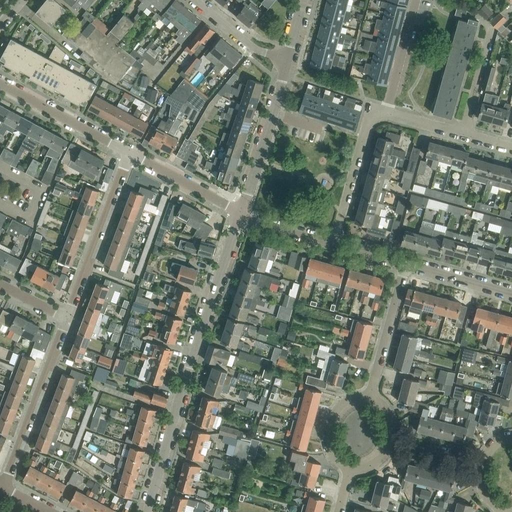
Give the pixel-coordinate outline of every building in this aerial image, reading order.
[(66,9),(55,0),(47,0),(44,4),(58,17),(65,9),(65,10),(66,9)] [(77,0),(76,2),(73,6),(75,8),(81,7),(86,10),(94,0),(77,0)] [(117,44),(147,8),(153,0),(140,0),(143,2),(138,9),(138,13),(132,20),(129,18),(124,14),(107,35),(117,44)] [(162,10),(170,0),(153,0),(147,8),(152,12),(157,6),(162,10)] [(172,21),(185,6),(177,0),(174,0),(169,6),(163,14),(166,16),(162,21),(168,26),(172,21)] [(346,11),(348,5),(329,0),(327,0),(325,11),(350,17),(351,12),(346,11)] [(261,12),(251,3),(249,5),(245,1),(240,7),(238,4),(233,10),(238,15),(237,16),(249,26),(261,12)] [(404,19),(407,8),(382,1),(381,5),(380,6),(386,8),(385,14),(404,19)] [(58,17),(44,4),(37,12),(37,11),(36,13),(52,26),(53,25),(52,24),(58,17)] [(479,10),(479,11),(485,18),(486,19),(493,12),(486,4),(479,10)] [(180,28),(193,13),(185,6),(172,21),(180,28)] [(465,18),(467,10),(457,7),(455,15),(465,18)] [(96,17),(88,10),(83,15),(92,22),(96,17)] [(349,22),(350,17),(325,11),(322,22),(342,27),(344,21),(349,22)] [(156,22),(160,17),(155,13),(151,18),(156,22)] [(189,35),(195,28),(201,20),(193,13),(180,28),(176,33),(180,36),(177,40),(182,44),(189,35)] [(502,24),(507,19),(500,13),(491,23),(497,29),(501,33),(506,28),(502,24)] [(401,30),(404,19),(385,14),(383,20),(377,19),(376,24),(401,30)] [(117,44),(107,35),(84,17),(69,34),(66,38),(83,52),(80,56),(116,84),(119,80),(132,65),(136,59),(130,54),(117,44)] [(462,70),(464,63),(467,64),(469,57),(468,57),(468,58),(466,57),(468,50),(471,51),(472,45),(472,44),(472,45),(469,44),(471,37),(474,38),(476,32),(475,32),(473,31),(475,24),(478,25),(479,21),(469,18),(468,22),(459,19),(459,20),(460,20),(458,27),(457,26),(455,33),(457,33),(455,40),(454,39),(452,46),(453,46),(451,53),(450,52),(448,58),(450,59),(448,65),(446,65),(445,71),(446,72),(444,78),(443,78),(441,84),(442,85),(441,91),(439,91),(437,97),(439,98),(437,104),(436,104),(434,110),(435,110),(434,113),(433,113),(452,119),(454,109),(452,109),(453,102),(456,103),(458,96),(457,96),(455,96),(457,89),(460,90),(462,83),(461,83),(459,83),(461,76),(464,77),(465,70),(465,71),(462,70)] [(341,33),(342,27),(322,22),(319,33),(344,39),(345,34),(341,33)] [(205,44),(209,39),(215,31),(206,24),(184,49),(192,55),(203,42),(205,44)] [(398,41),(401,30),(376,24),(375,29),(381,30),(379,36),(398,41)] [(506,28),(501,33),(505,37),(510,32),(506,28)] [(343,44),(344,39),(319,33),(316,44),(337,49),(338,43),(343,44)] [(395,52),(398,41),(379,36),(377,42),(371,41),(370,46),(395,52)] [(96,84),(60,65),(66,54),(56,45),(48,59),(13,40),(13,39),(11,38),(0,59),(1,60),(2,59),(7,62),(6,64),(5,63),(4,65),(5,65),(6,64),(19,72),(18,72),(20,73),(21,72),(20,71),(21,69),(32,75),(31,77),(30,77),(29,78),(31,79),(31,78),(38,82),(39,81),(47,85),(46,86),(54,90),(53,91),(54,92),(55,90),(54,90),(55,88),(67,94),(66,96),(65,95),(64,97),(65,97),(66,97),(79,104),(80,105),(81,104),(80,103),(81,102),(86,104),(85,105),(86,106),(98,84),(96,84)] [(215,65),(231,46),(221,38),(205,57),(215,65)] [(151,41),(146,48),(148,50),(154,43),(151,41)] [(335,55),(337,49),(316,44),(313,55),(339,61),(340,56),(335,55)] [(231,67),(241,55),(231,46),(215,65),(213,68),(219,73),(226,63),(231,67)] [(393,63),(395,52),(370,46),(369,51),(375,52),(373,58),(393,63)] [(142,56),(143,56),(134,49),(130,54),(136,59),(141,63),(145,58),(142,56)] [(158,61),(155,58),(146,51),(143,56),(142,56),(145,58),(154,66),(158,61)] [(195,55),(183,70),(187,74),(200,59),(195,55)] [(337,66),(339,61),(313,55),(311,66),(331,71),(332,65),(337,66)] [(390,74),(393,63),(373,58),(372,64),(366,63),(364,68),(390,74)] [(136,59),(132,65),(139,70),(143,65),(141,63),(136,59)] [(482,88),(490,90),(496,68),(488,66),(482,88)] [(387,86),(390,74),(364,68),(363,73),(369,74),(367,81),(387,86)] [(230,87),(239,76),(235,73),(226,83),(230,87)] [(143,76),(141,87),(147,88),(150,77),(143,76)] [(259,96),(263,84),(249,79),(247,86),(240,83),(238,90),(259,96)] [(103,81),(101,85),(112,91),(114,87),(103,81)] [(259,96),(238,90),(230,87),(226,83),(218,93),(222,97),(226,92),(236,95),(236,96),(243,98),(241,105),(255,109),(259,96)] [(184,103),(190,95),(188,94),(188,91),(184,88),(181,88),(178,86),(170,96),(174,98),(184,103)] [(156,89),(149,87),(146,98),(153,100),(156,89)] [(310,116),(317,97),(311,95),(313,89),(308,88),(299,112),(310,116)] [(190,95),(184,103),(198,111),(206,102),(193,92),(190,95)] [(214,106),(222,97),(218,93),(210,103),(214,106)] [(321,120),(329,95),(325,93),(323,99),(317,97),(310,116),(321,120)] [(492,122),(496,107),(499,97),(486,93),(479,118),(492,122)] [(99,115),(106,101),(95,95),(88,109),(99,115)] [(332,123),(338,104),(332,102),(334,96),(329,95),(321,120),(332,123)] [(343,127),(351,102),(346,100),(344,106),(338,104),(332,123),(343,127)] [(110,120),(117,107),(106,101),(99,115),(110,120)] [(138,105),(137,108),(141,111),(143,108),(145,103),(141,101),(138,105)] [(354,131),(360,111),(354,109),(356,104),(356,103),(351,102),(343,127),(354,131)] [(200,111),(198,111),(184,103),(180,111),(188,116),(187,118),(194,122),(200,111)] [(506,126),(511,105),(505,103),(503,109),(496,107),(492,122),(506,126)] [(0,129),(10,110),(0,104),(0,129)] [(251,121),(255,109),(241,105),(239,110),(232,108),(230,107),(227,114),(251,121)] [(120,126),(127,113),(117,107),(110,120),(120,126)] [(131,132),(138,118),(141,111),(137,108),(133,115),(127,113),(120,126),(122,127),(120,129),(125,132),(126,129),(131,132)] [(208,118),(212,111),(207,108),(203,115),(207,118),(208,118)] [(16,128),(22,116),(10,110),(0,129),(0,133),(4,135),(7,130),(13,133),(16,127),(16,128)] [(247,134),(251,121),(227,114),(226,113),(224,119),(228,120),(226,127),(233,129),(247,134)] [(160,147),(176,119),(170,115),(165,125),(160,123),(157,128),(151,125),(146,136),(151,139),(149,142),(160,147)] [(201,129),(207,118),(203,115),(196,126),(201,129)] [(27,134),(33,123),(22,116),(16,128),(27,134)] [(149,124),(138,118),(131,132),(142,137),(149,124)] [(181,121),(176,119),(160,147),(172,153),(176,145),(179,140),(173,137),(181,121)] [(33,152),(39,140),(45,129),(33,123),(27,134),(19,150),(23,153),(25,148),(33,152)] [(195,139),(201,129),(196,126),(190,137),(195,139)] [(51,146),(56,135),(45,129),(39,140),(51,146)] [(243,146),(247,134),(233,129),(231,135),(224,132),(222,139),(243,146)] [(392,148),(394,142),(399,144),(401,135),(387,131),(385,139),(379,138),(376,150),(398,156),(405,158),(406,152),(392,148)] [(59,159),(68,142),(56,135),(51,146),(48,151),(46,155),(52,157),(46,170),(54,173),(59,159)] [(192,142),(188,140),(186,139),(176,156),(182,159),(192,142)] [(241,151),(243,146),(222,139),(220,145),(227,148),(225,154),(241,159),(243,153),(242,152),(241,151)] [(200,154),(195,152),(199,146),(193,143),(192,142),(182,159),(194,165),(200,154)] [(439,159),(443,146),(430,142),(427,155),(434,157),(431,168),(436,170),(439,159)] [(76,157),(81,148),(71,143),(62,160),(61,161),(68,165),(73,156),(76,157)] [(451,162),(455,149),(443,146),(439,159),(451,162)] [(417,161),(421,149),(413,147),(410,159),(417,161)] [(0,158),(11,165),(16,155),(4,148),(0,156),(0,158)] [(87,168),(94,155),(83,149),(73,168),(84,174),(87,168)] [(465,166),(468,157),(469,153),(455,149),(451,162),(465,166)] [(394,168),(398,156),(376,150),(374,155),(372,154),(370,161),(372,162),(393,168),(394,168)] [(240,164),(241,159),(225,154),(223,160),(216,157),(214,163),(234,171),(236,164),(238,165),(240,164)] [(97,174),(104,161),(94,155),(87,168),(97,174)] [(473,180),(479,160),(468,157),(465,166),(463,170),(460,181),(466,182),(467,178),(473,180)] [(34,159),(26,173),(34,177),(42,163),(34,159)] [(427,162),(421,160),(417,173),(424,175),(427,162)] [(486,183),(491,163),(479,160),(473,180),(486,183)] [(230,182),(234,171),(214,163),(207,161),(205,167),(219,172),(217,178),(230,182)] [(389,180),(393,168),(372,162),(369,174),(384,178),(389,180)] [(498,187),(504,167),(491,163),(486,183),(484,187),(490,189),(491,185),(498,187)] [(511,169),(504,167),(498,187),(511,191),(511,189),(511,169)] [(60,168),(57,175),(64,178),(67,171),(60,168)] [(109,183),(114,170),(108,168),(103,181),(109,183)] [(403,178),(405,179),(403,184),(410,186),(414,174),(405,171),(403,178)] [(380,190),(384,178),(369,174),(366,186),(380,190)] [(94,204),(99,191),(85,186),(81,188),(80,191),(57,182),(54,188),(55,188),(61,191),(83,199),(94,204)] [(152,199),(155,192),(141,186),(140,187),(138,193),(132,191),(127,203),(144,210),(149,198),(152,199)] [(386,191),(380,190),(366,186),(362,198),(383,203),(386,191)] [(441,199),(443,192),(431,189),(429,195),(441,199)] [(454,202),(456,196),(443,192),(441,199),(454,202)] [(163,211),(168,196),(163,194),(157,209),(163,211)] [(411,194),(409,203),(421,206),(421,204),(423,197),(411,194)] [(400,195),(397,208),(404,210),(407,197),(400,195)] [(469,199),(456,196),(454,202),(467,206),(469,199)] [(382,204),(383,203),(362,198),(359,210),(379,216),(379,215),(381,208),(384,209),(385,204),(382,204)] [(441,202),(428,198),(426,205),(439,209),(441,202)] [(90,216),(94,204),(83,199),(78,211),(90,216)] [(51,202),(47,200),(43,210),(47,212),(51,202)] [(188,222),(195,209),(184,203),(181,208),(178,206),(178,205),(169,202),(164,218),(173,221),(175,216),(177,216),(188,222)] [(452,212),(454,205),(441,202),(439,209),(452,212)] [(493,208),(494,206),(480,202),(478,209),(492,213),(493,208)] [(140,222),(144,210),(127,203),(123,216),(140,222)] [(464,216),(466,209),(454,205),(452,212),(464,216)] [(90,216),(78,211),(73,209),(69,222),(85,228),(90,216)] [(212,227),(202,222),(205,215),(195,209),(188,222),(198,228),(194,235),(207,238),(212,227)] [(378,228),(382,216),(379,215),(379,216),(359,210),(356,222),(368,225),(366,233),(385,238),(387,230),(378,228)] [(488,223),(490,215),(477,212),(475,219),(488,223)] [(42,226),(46,216),(41,214),(37,224),(42,226)] [(157,226),(161,216),(156,214),(153,225),(157,226)] [(502,226),(504,219),(490,215),(488,223),(502,226)] [(135,234),(140,222),(123,216),(118,228),(135,234)] [(18,237),(24,225),(13,219),(6,231),(18,237)] [(511,229),(511,221),(504,219),(502,226),(511,229)] [(391,232),(397,233),(401,221),(395,220),(391,232)] [(80,240),(85,228),(69,222),(64,234),(69,236),(80,240)] [(426,251),(430,237),(432,230),(420,227),(418,234),(414,248),(426,251)] [(131,247),(135,234),(118,228),(113,240),(131,247)] [(152,241),(156,231),(151,229),(147,239),(152,241)] [(441,251),(446,234),(440,232),(432,230),(430,237),(426,251),(440,255),(441,251)] [(452,254),(456,240),(458,233),(446,230),(446,234),(441,251),(452,254)] [(414,248),(418,234),(406,231),(402,245),(414,248)] [(477,261),(481,247),(483,240),(477,239),(478,233),(473,231),(472,237),(470,237),(468,244),(464,258),(477,261)] [(464,258),(468,244),(470,237),(460,234),(459,234),(458,233),(456,240),(452,254),(464,258)] [(76,253),(80,240),(69,236),(64,248),(76,253)] [(157,237),(155,244),(162,246),(164,240),(157,237)] [(148,251),(152,241),(147,239),(144,249),(148,251)] [(126,259),(131,247),(113,240),(109,253),(126,259)] [(212,258),(216,246),(201,241),(200,245),(182,240),(180,248),(197,253),(197,254),(212,258)] [(274,261),(278,249),(257,242),(255,248),(253,248),(252,253),(253,253),(253,254),(268,259),(274,261)] [(16,271),(22,260),(14,256),(19,248),(14,245),(9,254),(4,265),(16,271)] [(491,265),(494,251),(481,247),(477,261),(491,265)] [(71,266),(76,253),(64,248),(59,261),(71,266)] [(0,263),(4,265),(9,254),(0,249),(0,263)] [(501,272),(505,258),(507,252),(495,249),(494,251),(491,265),(490,269),(501,272)] [(511,275),(511,253),(508,253),(508,252),(507,252),(505,258),(501,272),(511,275)] [(121,271),(126,259),(109,253),(104,265),(110,268),(108,274),(122,279),(125,272),(121,271)] [(143,265),(147,255),(142,254),(139,264),(143,265)] [(264,271),(268,259),(253,254),(249,266),(264,271)] [(304,271),(307,257),(298,255),(295,268),(304,271)] [(38,266),(38,267),(31,263),(32,261),(26,258),(19,272),(26,276),(30,269),(35,272),(32,279),(43,285),(49,272),(38,266)] [(318,276),(322,262),(310,258),(307,268),(306,273),(318,276)] [(328,284),(334,265),(322,262),(318,276),(317,281),(328,284)] [(154,265),(148,263),(146,271),(151,273),(154,265)] [(194,285),(198,270),(189,267),(181,265),(174,263),(173,263),(170,270),(178,273),(176,279),(184,282),(193,285),(194,285)] [(140,276),(143,265),(139,264),(135,274),(140,276)] [(343,278),(345,268),(334,265),(328,284),(340,288),(343,278)] [(280,280),(255,271),(245,268),(241,280),(262,287),(269,289),(277,291),(279,285),(280,280)] [(357,287),(361,272),(350,269),(347,279),(342,297),(347,298),(349,291),(349,292),(351,285),(357,287)] [(61,291),(67,275),(62,273),(60,277),(49,272),(43,285),(54,290),(55,288),(61,291)] [(369,290),(373,276),(361,272),(357,287),(364,289),(360,302),(365,303),(369,290)] [(381,294),(385,279),(373,276),(369,290),(376,293),(371,308),(376,310),(381,294)] [(119,292),(122,285),(106,279),(103,285),(97,283),(93,295),(104,300),(109,302),(111,302),(115,290),(119,292)] [(260,293),(262,287),(241,280),(238,291),(259,298),(260,293)] [(188,303),(191,292),(177,287),(173,298),(188,303)] [(144,289),(140,288),(135,302),(136,302),(148,306),(151,300),(142,297),(144,289)] [(422,308),(426,293),(415,290),(408,289),(404,303),(411,305),(409,311),(421,314),(423,308),(422,308)] [(266,301),(259,298),(238,291),(234,303),(249,308),(255,310),(257,303),(264,306),(266,301)] [(434,311),(438,297),(426,293),(422,308),(423,308),(434,311)] [(109,302),(104,300),(93,295),(88,308),(104,314),(109,302)] [(290,296),(287,307),(292,309),(296,297),(290,296)] [(445,314),(449,300),(438,297),(434,311),(433,317),(431,324),(435,325),(439,313),(445,314)] [(184,315),(188,303),(173,298),(171,305),(159,301),(157,307),(184,315)] [(461,328),(467,307),(461,305),(462,303),(449,300),(445,314),(457,318),(454,326),(461,328)] [(146,313),(148,306),(136,302),(133,309),(146,313)] [(247,315),(249,308),(234,303),(230,315),(245,320),(251,321),(258,324),(260,319),(247,315)] [(278,311),(291,314),(292,309),(287,307),(280,305),(278,311)] [(100,326),(104,314),(88,308),(83,320),(100,326)] [(482,338),(485,325),(489,311),(477,308),(474,320),(468,318),(465,327),(478,330),(476,336),(482,338)] [(300,309),(298,315),(305,317),(306,310),(300,309)] [(8,327),(14,315),(3,310),(0,315),(0,329),(3,324),(8,327)] [(491,349),(496,329),(500,314),(489,311),(485,325),(491,327),(486,347),(491,349)] [(508,332),(511,318),(511,317),(500,314),(496,329),(508,332)] [(17,341),(21,334),(28,320),(17,315),(13,324),(10,328),(15,331),(11,338),(17,341)] [(178,331),(182,320),(173,317),(168,315),(164,327),(178,331)] [(134,327),(137,318),(130,316),(125,331),(138,336),(140,329),(134,327)] [(257,327),(250,325),(244,323),(238,321),(229,318),(225,330),(240,335),(242,330),(247,332),(248,330),(255,332),(257,327)] [(370,336),(373,324),(363,322),(358,320),(354,319),(350,330),(355,332),(370,336)] [(46,352),(50,341),(44,339),(46,332),(38,328),(39,326),(28,320),(21,334),(35,341),(33,347),(46,352)] [(101,327),(100,326),(83,320),(79,332),(90,337),(97,339),(101,327)] [(281,323),(278,332),(285,334),(288,325),(281,323)] [(418,326),(409,324),(407,331),(416,333),(418,326)] [(174,343),(178,331),(164,327),(162,334),(150,330),(148,336),(155,338),(155,337),(161,339),(160,339),(174,343)] [(260,327),(258,333),(269,337),(271,331),(260,327)] [(244,342),(239,340),(240,335),(225,330),(221,342),(236,347),(249,352),(251,346),(244,344),(244,342)] [(289,331),(287,339),(294,341),(297,333),(289,331)] [(86,349),(90,337),(79,332),(74,345),(86,349)] [(367,347),(370,336),(355,332),(354,337),(352,343),(367,347)] [(132,349),(136,337),(125,333),(120,345),(132,349)] [(415,348),(418,337),(403,333),(400,345),(415,349),(415,348)] [(363,360),(367,347),(352,343),(350,350),(344,348),(337,346),(335,352),(354,357),(363,360)] [(168,362),(172,350),(153,344),(149,355),(168,362)] [(90,351),(86,349),(74,345),(69,357),(81,362),(84,355),(98,361),(101,355),(90,351)] [(226,366),(231,352),(219,348),(210,345),(205,360),(214,363),(216,363),(216,362),(226,366)] [(427,352),(415,349),(400,345),(397,357),(412,360),(413,354),(426,358),(427,352)] [(282,349),(280,358),(286,360),(289,351),(282,349)] [(348,363),(338,360),(334,359),(336,354),(319,350),(317,356),(325,358),(325,359),(323,368),(330,371),(345,374),(348,363)] [(165,373),(168,362),(149,355),(143,354),(134,351),(133,356),(142,359),(145,360),(143,366),(151,369),(165,373)] [(463,352),(462,359),(469,361),(471,354),(463,352)] [(31,372),(36,360),(19,353),(14,366),(31,372)] [(272,353),(270,360),(277,362),(279,355),(272,353)] [(251,354),(248,360),(259,364),(261,357),(251,354)] [(511,372),(511,360),(497,356),(496,362),(501,364),(500,369),(507,371),(511,372)] [(103,365),(103,366),(110,368),(113,359),(106,357),(106,358),(103,365)] [(408,372),(411,363),(412,360),(397,357),(394,368),(408,372)] [(117,358),(112,372),(123,375),(128,362),(117,358)] [(280,358),(278,365),(285,367),(287,361),(280,358)] [(26,385),(31,372),(14,366),(0,360),(0,366),(13,371),(10,379),(14,381),(14,380),(26,385)] [(99,381),(104,369),(98,367),(94,379),(99,381)] [(232,377),(226,376),(227,372),(222,370),(213,367),(209,379),(229,385),(232,377)] [(342,386),(345,374),(330,371),(323,368),(320,379),(308,375),(306,383),(326,388),(327,383),(342,386)] [(511,386),(511,372),(507,371),(500,369),(494,368),(493,374),(505,378),(504,384),(511,386)] [(75,392),(80,380),(83,381),(86,374),(72,369),(72,370),(70,376),(63,373),(59,386),(75,392)] [(105,383),(106,379),(109,371),(104,369),(99,381),(105,383)] [(161,385),(165,373),(151,369),(147,380),(161,385)] [(265,369),(262,378),(271,380),(274,372),(265,369)] [(454,372),(445,370),(442,381),(451,384),(454,372)] [(239,372),(237,379),(254,384),(255,377),(248,375),(239,372)] [(417,393),(419,385),(426,387),(427,382),(419,380),(419,381),(405,377),(402,389),(417,393)] [(106,379),(105,383),(104,386),(116,390),(118,383),(106,379)] [(231,386),(229,385),(209,379),(205,390),(215,393),(219,395),(221,391),(226,393),(229,392),(231,386)] [(22,397),(26,385),(14,380),(14,381),(10,393),(22,397)] [(440,381),(438,390),(444,391),(444,394),(449,395),(451,384),(442,381),(440,381)] [(511,397),(511,386),(504,384),(499,383),(496,394),(501,395),(506,396),(511,397)] [(318,404),(322,392),(308,388),(309,386),(300,384),(299,389),(306,391),(304,398),(303,400),(318,404)] [(462,400),(465,388),(455,385),(453,396),(460,399),(462,400)] [(71,404),(75,392),(59,386),(54,398),(71,404)] [(165,407),(169,396),(148,389),(147,393),(136,389),(133,396),(165,407)] [(423,403),(415,401),(417,393),(402,389),(399,401),(410,404),(409,410),(419,413),(421,405),(423,406),(423,403)] [(17,409),(22,397),(10,393),(5,391),(0,403),(17,409)] [(497,414),(500,402),(501,397),(477,391),(473,406),(481,409),(481,410),(497,414)] [(218,407),(219,401),(203,397),(199,410),(212,413),(214,406),(218,407)] [(263,411),(264,406),(267,398),(262,397),(260,404),(248,401),(246,406),(247,406),(259,410),(263,412),(263,411)] [(315,415),(318,404),(303,400),(304,398),(299,397),(296,408),(300,409),(300,411),(315,415)] [(66,417),(71,404),(54,398),(49,411),(66,417)] [(92,410),(96,400),(91,398),(87,408),(92,410)] [(467,402),(462,400),(460,399),(457,409),(468,413),(469,411),(464,410),(467,402)] [(0,416),(12,421),(17,409),(0,403),(0,404),(0,416)] [(433,419),(428,417),(431,405),(423,403),(423,406),(421,405),(419,413),(418,416),(421,417),(417,430),(429,433),(433,419)] [(233,410),(243,413),(245,407),(235,404),(233,410)] [(153,422),(156,410),(146,407),(143,406),(140,415),(134,413),(132,418),(138,420),(139,417),(153,422)] [(103,409),(97,407),(93,416),(99,419),(103,409)] [(442,407),(441,414),(439,420),(433,419),(429,433),(440,436),(443,421),(445,415),(447,408),(442,407)] [(312,427),(315,415),(300,411),(300,409),(296,408),(294,408),(293,412),(300,414),(298,421),(297,421),(297,423),(312,427)] [(455,425),(449,423),(451,417),(450,417),(452,410),(447,408),(445,415),(443,421),(440,436),(451,439),(455,425)] [(472,437),(476,424),(471,423),(472,420),(469,420),(470,417),(467,417),(468,413),(457,409),(456,415),(467,418),(464,427),(455,425),(451,439),(464,443),(466,435),(472,437)] [(216,414),(212,413),(199,410),(195,424),(212,428),(216,414)] [(494,426),(497,414),(481,410),(479,420),(470,417),(469,420),(472,420),(471,423),(476,424),(479,425),(478,427),(487,430),(489,425),(494,426)] [(61,429),(66,417),(49,411),(45,423),(61,429)] [(87,424),(90,414),(86,413),(82,423),(87,424)] [(0,431),(8,434),(12,421),(0,416),(0,431)] [(95,432),(99,419),(93,416),(90,429),(95,432)] [(150,433),(153,422),(139,417),(138,420),(139,420),(137,426),(130,424),(129,430),(135,432),(136,429),(150,433)] [(309,439),(312,427),(297,423),(297,421),(293,420),(290,431),(294,432),(294,434),(309,439)] [(56,442),(61,429),(45,423),(40,435),(56,442)] [(83,435),(87,424),(82,423),(78,433),(83,435)] [(231,436),(236,437),(238,430),(239,429),(221,424),(218,432),(231,436)] [(146,445),(150,433),(136,429),(135,432),(136,432),(134,439),(127,436),(126,441),(133,443),(133,442),(146,445)] [(208,440),(210,434),(194,429),(190,443),(202,446),(204,439),(208,440)] [(306,450),(309,439),(294,434),(294,432),(290,431),(288,430),(286,435),(294,437),(291,446),(306,450)] [(89,441),(93,433),(87,431),(84,439),(89,441)] [(58,442),(56,442),(40,435),(35,448),(53,455),(56,447),(60,448),(62,443),(58,442)] [(77,449),(81,439),(76,437),(73,448),(77,449)] [(247,440),(238,438),(234,455),(245,458),(250,441),(247,440)] [(141,462),(145,451),(131,447),(132,445),(125,443),(124,448),(131,450),(129,457),(128,457),(128,458),(141,462)] [(200,454),(202,446),(190,443),(186,456),(202,461),(204,455),(200,454)] [(77,449),(73,448),(72,447),(66,460),(72,462),(77,449)] [(321,463),(306,460),(308,454),(292,449),(290,459),(305,463),(303,471),(317,475),(321,463)] [(138,474),(141,462),(128,458),(128,457),(116,453),(116,455),(109,452),(107,456),(105,459),(114,463),(116,462),(119,463),(119,462),(120,460),(127,462),(125,469),(125,468),(124,470),(138,474)] [(252,472),(257,458),(249,455),(244,470),(252,472)] [(215,458),(212,465),(222,468),(224,460),(215,458)] [(42,472),(40,471),(33,467),(36,462),(31,459),(29,466),(30,466),(24,478),(36,484),(42,472)] [(57,460),(54,466),(60,469),(63,462),(57,460)] [(199,473),(201,467),(185,462),(181,475),(193,479),(195,472),(199,473)] [(105,464),(102,469),(111,474),(113,469),(105,464)] [(416,482),(420,467),(408,464),(405,478),(404,477),(401,485),(401,488),(402,488),(401,490),(404,491),(407,480),(416,482)] [(47,490),(54,478),(52,476),(51,477),(44,473),(48,467),(43,465),(40,471),(42,472),(36,484),(47,490)] [(135,485),(138,474),(124,470),(125,468),(118,467),(117,472),(124,474),(122,480),(121,480),(121,481),(135,485)] [(229,478),(231,472),(214,467),(212,474),(229,478)] [(428,485),(432,470),(420,467),(416,482),(428,485)] [(439,488),(443,473),(432,470),(428,485),(439,488)] [(66,485),(56,479),(59,473),(55,471),(52,476),(54,478),(47,490),(60,497),(66,485)] [(314,487),(317,475),(303,471),(300,480),(288,477),(287,482),(300,486),(300,484),(314,487)] [(73,484),(78,474),(74,472),(68,482),(73,484)] [(452,490),(455,476),(443,473),(439,488),(447,490),(444,500),(447,501),(447,499),(450,499),(451,497),(453,490),(452,490)] [(78,487),(84,477),(78,474),(73,484),(78,487)] [(191,487),(193,479),(181,475),(177,489),(193,494),(195,488),(191,487)] [(131,498),(135,485),(121,481),(121,480),(115,478),(114,483),(121,486),(118,494),(131,498)] [(89,480),(85,487),(89,489),(92,490),(95,483),(89,480)] [(389,496),(391,487),(401,490),(402,488),(401,488),(401,485),(398,484),(392,483),(391,484),(378,480),(375,492),(389,496)] [(96,494),(101,486),(95,483),(92,490),(93,491),(93,492),(96,494)] [(82,508),(88,496),(90,497),(93,492),(93,491),(92,490),(89,489),(86,495),(76,490),(70,502),(82,508)] [(199,489),(197,495),(207,498),(209,492),(199,489)] [(322,511),(325,500),(311,496),(312,494),(297,489),(296,493),(310,497),(308,505),(306,505),(306,507),(322,511)] [(387,503),(389,496),(375,492),(372,504),(393,510),(394,505),(387,503)] [(88,511),(95,511),(100,502),(102,503),(105,497),(101,495),(98,501),(90,497),(88,496),(82,508),(88,511)] [(196,508),(198,501),(175,495),(172,508),(184,511),(186,505),(196,508)] [(471,511),(473,505),(465,503),(465,501),(451,497),(450,499),(447,499),(447,501),(457,504),(454,511),(471,511)] [(442,508),(444,502),(433,500),(431,505),(442,508)] [(110,511),(112,508),(114,509),(117,504),(113,501),(109,507),(102,504),(102,503),(100,502),(95,511),(110,511)] [(442,508),(431,505),(427,511),(444,511),(447,502),(444,502),(442,508)]
